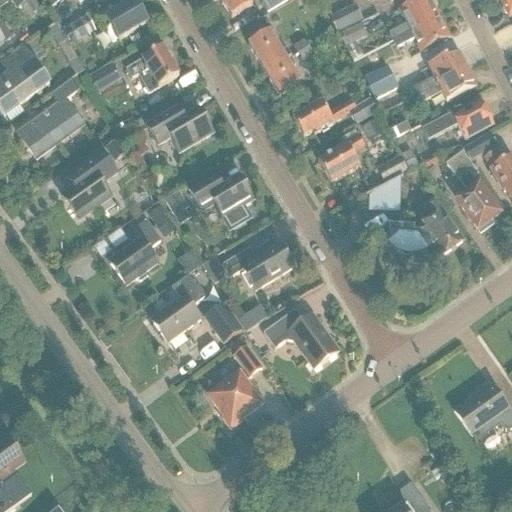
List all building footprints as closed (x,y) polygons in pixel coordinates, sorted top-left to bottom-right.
[(0,0),(0,47),(11,40),(0,24),(0,9),(7,4),(3,0),(0,0)] [(9,0),(17,11),(32,0),(9,0)] [(64,0),(43,0),(49,10),(64,0)] [(219,0),(231,19),(252,6),(248,0),(219,0)] [(392,43),(437,19),(432,10),(433,6),(430,1),(427,0),(426,0),(421,0),(399,11),(406,26),(388,35),(392,43)] [(511,0),(500,0),(503,6),(502,9),(505,15),(508,16),(509,18),(511,16),(511,0)] [(118,43),(148,25),(134,2),(105,19),(105,20),(98,24),(104,34),(111,30),(118,43)] [(329,19),(336,33),(362,20),(355,6),(329,19)] [(70,48),(96,33),(87,18),(61,33),(70,48)] [(437,19),(392,43),(395,50),(413,41),(420,54),(448,40),(447,38),(447,35),(445,29),(442,28),(437,19)] [(56,25),(48,30),(58,46),(65,41),(56,25)] [(352,63),(363,58),(356,42),(368,37),(362,25),(339,35),(345,47),(352,63)] [(264,75),(290,59),(286,52),(281,55),(269,34),(248,47),(264,75)] [(304,42),(293,48),(298,56),(308,49),(304,42)] [(308,49),(298,56),(302,63),(313,57),(308,49)] [(0,112),(4,118),(49,85),(24,50),(2,66),(9,77),(0,83),(0,112)] [(162,50),(126,72),(131,81),(139,77),(149,95),(178,78),(162,50)] [(414,99),(465,73),(462,66),(463,64),(460,58),(458,57),(456,54),(427,69),(432,79),(409,91),(414,99)] [(278,98),(299,85),(290,70),(295,67),(290,59),(264,75),(278,98)] [(98,94),(120,81),(112,66),(89,79),(98,94)] [(369,90),(392,79),(387,68),(364,79),(369,90)] [(465,73),(414,99),(417,106),(440,94),(445,105),(474,90),(473,88),(474,85),(471,80),(468,79),(465,73)] [(392,79),(369,90),(375,101),(398,89),(392,79)] [(36,162),(57,147),(55,144),(81,126),(65,103),(78,93),(71,82),(51,97),(58,106),(17,136),(36,162)] [(328,116),(317,98),(302,107),(306,114),(293,122),(303,139),(312,134),(314,137),(333,125),(348,115),(355,126),(377,113),(370,101),(355,109),(351,103),(328,116)] [(492,121),(489,115),(486,114),(481,104),(453,119),(451,116),(422,131),(427,142),(457,126),(464,141),(493,126),(491,124),(492,121)] [(184,120),(177,109),(146,128),(157,147),(169,140),(178,155),(212,134),(198,111),(184,120)] [(391,140),(410,131),(405,120),(386,129),(391,140)] [(129,153),(147,143),(135,124),(118,135),(129,153)] [(471,162),(497,148),(490,135),(464,149),(471,162)] [(330,185),(359,168),(352,156),(364,149),(358,139),(317,163),(330,185)] [(474,183),(480,179),(462,154),(446,166),(457,181),(458,180),(469,196),(458,204),(480,235),(500,221),(474,183)] [(500,165),(493,154),(484,159),(491,170),(490,171),(503,193),(505,192),(511,204),(511,162),(510,159),(500,165)] [(78,221),(110,198),(101,185),(115,174),(102,156),(82,171),(89,181),(62,200),(78,221)] [(384,184),(406,171),(399,158),(376,171),(384,184)] [(400,214),(401,177),(374,191),(369,193),(369,213),(400,214)] [(221,189),(214,178),(189,193),(201,213),(213,205),(221,220),(252,201),(238,178),(221,189)] [(163,202),(179,228),(190,221),(185,212),(189,210),(188,208),(179,193),(163,202)] [(462,244),(447,223),(448,222),(433,201),(423,208),(432,220),(418,231),(422,235),(413,235),(414,231),(388,228),(388,233),(389,236),(390,239),(391,241),(392,243),(390,245),(393,248),(396,251),(400,253),(404,255),(409,255),(413,255),(417,254),(421,253),(425,251),(424,250),(429,246),(440,260),(462,244)] [(158,265),(148,252),(160,243),(146,223),(126,237),(133,247),(109,264),(125,288),(126,287),(126,286),(134,280),(136,282),(140,283),(147,278),(148,273),(147,272),(156,265),(157,266),(158,265)] [(293,270),(279,247),(255,261),(249,250),(221,267),(229,280),(242,273),(255,293),(293,270)] [(168,346),(201,322),(192,309),(205,300),(189,278),(172,290),(181,301),(151,322),(168,346)] [(223,346),(243,332),(224,305),(204,320),(223,346)] [(303,324),(295,312),(263,335),(274,352),(285,343),(293,345),(313,373),(339,354),(312,317),(303,324)] [(240,340),(230,347),(234,353),(244,346),(240,340)] [(230,432),(241,424),(240,422),(263,406),(246,383),(262,371),(246,350),(233,359),(243,371),(207,397),(223,420),(221,421),(230,432)] [(508,433),(511,429),(511,418),(508,413),(509,413),(490,387),(453,413),(475,444),(498,427),(502,432),(508,433)] [(13,480),(9,474),(24,464),(8,442),(0,448),(0,511),(8,511),(31,497),(17,477),(13,480)] [(426,511),(427,511),(408,486),(399,493),(404,507),(401,509),(401,510),(397,511),(426,511)]
